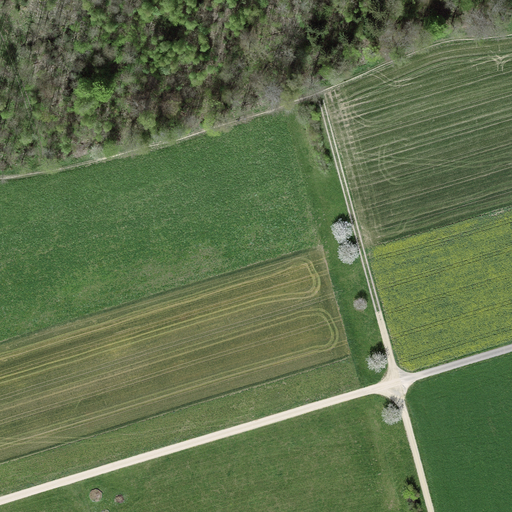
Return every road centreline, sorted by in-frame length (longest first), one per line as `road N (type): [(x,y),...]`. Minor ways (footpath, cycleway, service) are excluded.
road 1 (track): [(396,384),(0,503)]
road 2 (track): [(396,384),(318,90)]
road 3 (track): [(431,511),(396,384)]
road 4 (track): [(511,350),(396,384)]
